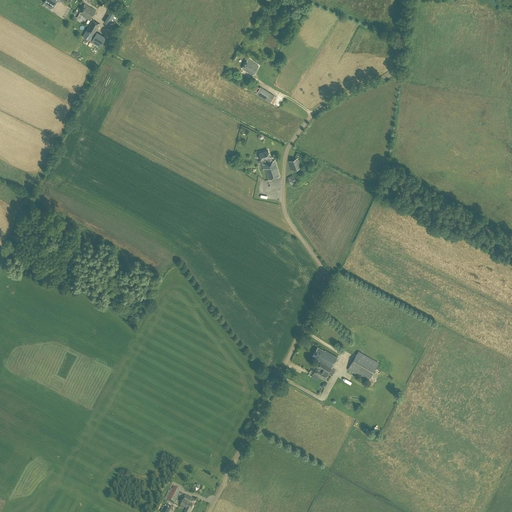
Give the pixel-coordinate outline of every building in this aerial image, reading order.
[(96,11),(85,4),(79,14),(78,16),(82,19),(84,16),(90,20),(96,11)] [(114,34),(117,29),(113,26),(120,14),(112,9),(104,22),(112,27),(109,31),(114,34)] [(90,41),(100,25),(92,20),(82,37),(90,41)] [(98,30),(88,49),(97,54),(107,35),(98,30)] [(253,76),(259,66),(248,59),(242,69),(253,76)] [(270,103),(274,96),(261,87),(256,94),(270,103)] [(270,158),(267,151),(258,154),(260,160),(259,161),(260,164),(262,164),(264,170),(265,170),(268,180),(279,176),(274,161),(272,161),(271,157),(270,158)] [(292,171),(301,167),(297,158),(288,162),(292,171)] [(291,185),(296,181),(292,175),(287,178),(291,185)] [(361,334),(357,341),(368,348),(369,347),(373,349),(375,345),(364,338),(365,336),(361,334)] [(331,369),(331,368),(338,357),(325,350),(325,352),(317,348),(312,357),(319,361),(319,362),(320,363),(331,369)] [(368,381),(378,363),(358,351),(347,370),(368,381)] [(335,371),(331,368),(331,369),(320,363),(314,373),(325,380),(328,374),(332,376),(335,371)] [(180,490),(173,486),(172,490),(171,489),(170,491),(169,491),(165,499),(174,503),(180,490)] [(190,511),(196,500),(185,495),(180,506),(186,509),(184,511),(190,511)]
